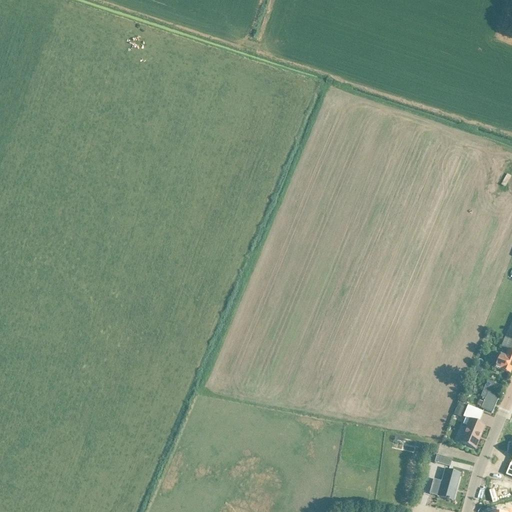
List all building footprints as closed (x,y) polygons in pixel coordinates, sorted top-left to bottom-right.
[(511,351),(511,350),(511,346),(503,343),(501,348),(509,351),(511,351)] [(511,368),(511,351),(511,352),(509,351),(506,358),(500,356),(495,369),(500,371),(509,375),(511,368)] [(495,385),(487,382),(481,398),(485,400),(481,410),(491,414),(498,397),(491,394),(495,385)] [(458,443),(475,450),(485,427),(478,423),(482,413),(467,406),(462,417),(465,418),(463,425),(465,426),(458,443)] [(450,468),(452,460),(436,456),(434,464),(450,468)] [(465,476),(466,471),(451,467),(450,472),(465,476)] [(453,502),(456,489),(460,475),(445,471),(437,498),(447,500),(447,501),(449,501),(453,502)] [(511,491),(503,488),(497,502),(497,503),(511,499),(510,498),(511,494),(511,491)]
